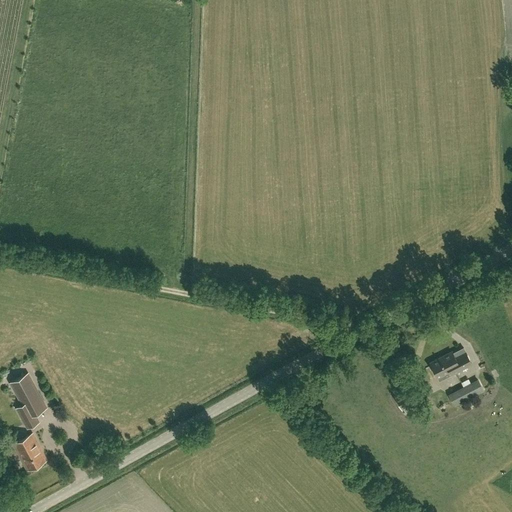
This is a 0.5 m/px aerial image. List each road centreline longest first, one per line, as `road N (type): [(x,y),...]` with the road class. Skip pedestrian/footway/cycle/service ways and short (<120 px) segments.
road 1 (unclassified): [(31,511),(511,249)]
road 2 (track): [(367,327),(0,257)]
